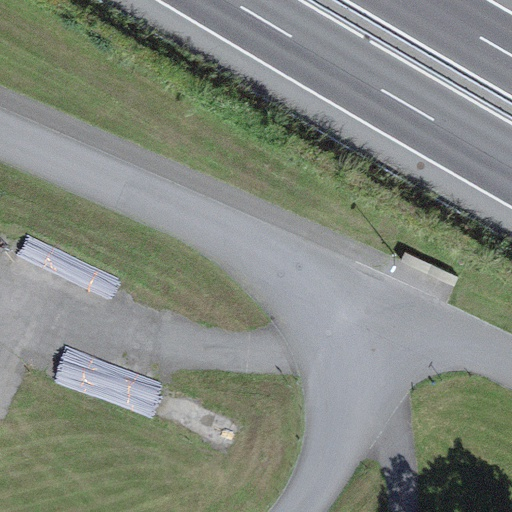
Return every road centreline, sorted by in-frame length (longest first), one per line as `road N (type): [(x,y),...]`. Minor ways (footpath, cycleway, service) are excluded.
road 1 (residential): [(0,119),(376,300)]
road 2 (motorway): [(249,0),(511,157)]
road 3 (unclassified): [(376,300),(348,442),(303,511)]
road 4 (residential): [(376,300),(511,373)]
